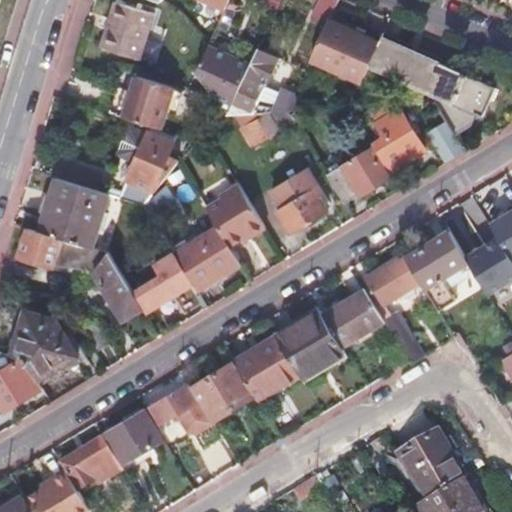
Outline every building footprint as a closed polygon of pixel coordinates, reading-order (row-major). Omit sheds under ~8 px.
[(204,0),(226,9),(230,0),(204,0)] [(338,0),(321,0),(316,11),(331,18),(338,0)] [(116,2),(102,45),(136,56),(142,38),(146,40),(154,15),(116,2)] [(297,96),(290,113),(351,109),(363,82),(380,42),(330,20),(297,96)] [(142,38),(136,56),(140,57),(146,40),(142,38)] [(380,42),(363,82),(378,88),(385,74),(438,97),(436,103),(447,122),(454,135),(467,127),(473,120),(475,115),(483,119),(497,89),(382,38),(380,42)] [(136,56),(102,45),(101,48),(136,59),(136,56)] [(218,103),(228,116),(235,106),(252,67),(209,48),(198,73),(212,93),(218,103)] [(235,106),(228,116),(238,116),(254,115),(259,103),(267,87),(279,60),(260,51),(252,67),(235,106)] [(119,87),(110,114),(162,131),(168,112),(175,88),(137,76),(133,91),(119,87)] [(267,87),(259,103),(278,106),(283,94),(267,87)] [(185,91),(175,88),(168,112),(178,115),(185,91)] [(278,106),(275,114),(290,113),(297,96),(284,90),(283,94),(278,106)] [(373,146),(374,148),(389,173),(414,157),(426,151),(411,124),(400,105),(387,106),(387,107),(373,115),(378,123),(375,125),(384,139),(373,146)] [(362,108),(351,109),(358,121),(366,117),(362,108)] [(254,115),(238,116),(254,147),(280,133),(279,132),(269,114),(254,115)] [(428,133),(445,164),(464,153),(454,135),(447,122),(428,133)] [(118,158),(133,163),(146,130),(131,124),(118,158)] [(125,189),(122,198),(146,206),(177,165),(168,161),(175,143),(150,133),(129,181),(138,184),(135,191),(125,189)] [(327,175),(344,204),(359,195),(362,197),(392,178),(389,173),(374,148),(327,175)] [(52,176),(58,178),(77,184),(83,168),(57,160),(52,176)] [(328,213),(319,198),(316,193),(321,191),(309,171),(272,193),(283,210),(279,213),(292,235),(328,213)] [(41,231),(87,246),(93,248),(110,194),(77,184),(58,178),(41,231)] [(208,210),(219,229),(230,248),(250,236),(251,238),(266,229),(240,185),(220,196),(223,201),(208,210)] [(154,214),(174,203),(166,188),(160,192),(149,206),(154,214)] [(511,217),(490,231),(497,241),(488,246),(492,252),(480,260),(504,299),(511,294),(511,217)] [(55,264),(76,272),(87,246),(41,231),(31,228),(21,257),(54,267),(55,264)] [(194,286),(197,292),(241,265),(230,248),(219,229),(175,255),(194,286)] [(451,231),(407,258),(421,282),(425,289),(438,312),(456,302),(444,280),(441,275),(466,260),(469,265),(471,264),(468,259),(451,231)] [(76,272),(89,277),(109,253),(93,248),(87,246),(76,272)] [(109,253),(89,277),(103,282),(101,284),(124,321),(144,310),(109,253)] [(194,286),(175,255),(156,267),(175,297),(194,286)] [(421,282),(407,258),(399,263),(397,260),(367,278),(383,303),(421,282)] [(441,275),(444,280),(469,265),(466,260),(441,275)] [(365,289),(323,315),(342,347),(385,321),(383,319),(365,289)] [(320,311),(277,336),(303,378),(306,383),(348,358),(342,347),(323,315),(320,311)] [(26,312),(12,356),(26,361),(56,321),(26,312)] [(385,321),(410,362),(412,365),(423,358),(413,341),(411,342),(394,312),(383,319),(385,321)] [(56,321),(26,361),(38,381),(77,357),(56,321)] [(110,344),(97,321),(86,328),(99,351),(110,344)] [(234,362),(255,396),(260,403),(303,378),(277,336),(234,362)] [(511,355),(501,362),(511,380),(511,355)] [(0,409),(3,414),(42,389),(38,381),(26,361),(18,365),(15,361),(0,370),(0,409)] [(199,401),(212,422),(255,396),(234,362),(191,388),(199,401)] [(260,403),(263,408),(306,383),(303,378),(260,403)] [(196,433),(213,423),(212,422),(199,401),(197,402),(187,386),(149,408),(159,425),(178,414),(189,431),(196,433)] [(161,442),(144,412),(108,433),(125,463),(128,469),(154,454),(150,448),(161,442)] [(464,480),(466,478),(438,433),(399,456),(426,502),(464,480)] [(123,468),(104,436),(61,462),(66,470),(78,489),(96,478),(91,469),(97,465),(105,478),(123,468)] [(78,489),(66,470),(51,479),(53,482),(43,488),(26,499),(33,511),(85,511),(90,509),(88,505),(78,489)] [(321,489),(314,478),(293,491),(300,501),(321,489)] [(41,485),(43,488),(53,482),(51,479),(41,485)] [(483,511),(464,480),(426,502),(416,508),(418,511),(483,511)] [(33,511),(26,499),(25,497),(0,511),(33,511)]
